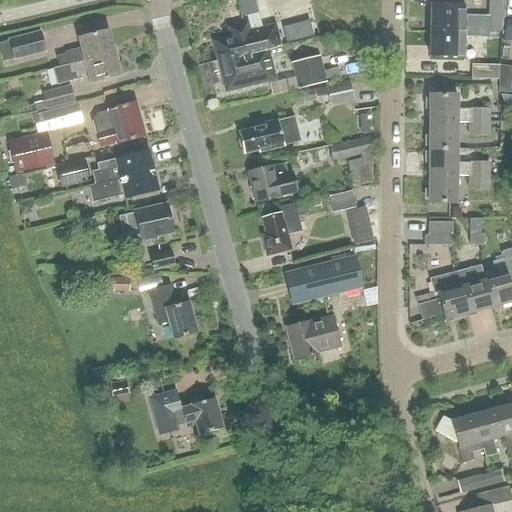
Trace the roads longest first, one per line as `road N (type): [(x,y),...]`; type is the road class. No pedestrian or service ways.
road 1 (tertiary): [(299,511),(157,0)]
road 2 (residential): [(389,373),(390,0)]
road 3 (residential): [(418,511),(389,373)]
road 4 (residential): [(389,373),(511,343)]
